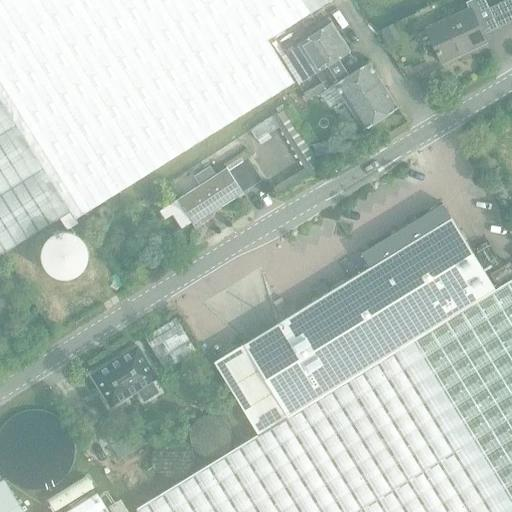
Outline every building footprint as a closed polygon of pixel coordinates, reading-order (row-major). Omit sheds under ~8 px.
[(0,0),(0,256),(72,212),(76,219),(293,83),(264,36),(327,0),(0,0)] [(426,32),(441,64),(486,44),(482,37),(498,30),(483,0),(476,0),(466,5),(469,12),(426,32)] [(298,47),(281,57),(299,84),(315,74),(320,82),(344,67),(339,59),(349,53),(351,52),(336,29),(332,22),(296,45),(298,47)] [(344,67),(320,82),(325,90),(333,85),(334,87),(343,100),(362,130),(397,108),(369,65),(364,68),(350,77),(344,67)] [(273,118),(284,110),(250,131),(257,141),(279,127),(273,118)] [(273,118),(279,127),(305,169),(317,162),(284,110),(273,118)] [(313,145),(315,157),(341,151),(338,139),(313,145)] [(201,187),(178,201),(183,209),(182,210),(184,214),(185,213),(191,223),(196,230),(212,219),(209,214),(217,209),(218,210),(262,182),(244,154),(224,167),(227,170),(217,177),(210,166),(194,176),(201,187)] [(166,219),(182,209),(176,201),(160,211),(166,219)] [(214,362),(259,434),(495,290),(442,204),(362,254),(370,267),(214,362)] [(103,282),(102,274),(101,268),(96,260),(92,254),(87,250),(80,246),(73,244),(65,243),(59,243),(51,245),(45,247),(37,253),(32,259),(29,265),(26,272),(25,280),(25,288),(27,295),(31,303),(35,308),(42,314),(48,317),(55,320),(62,321),(69,321),(76,319),(82,316),(90,311),(95,305),(99,299),(102,291),(103,282)] [(511,267),(509,263),(491,274),(497,285),(511,275),(511,267)] [(511,511),(511,279),(495,290),(259,434),(137,509),(139,511),(511,511)] [(176,319),(145,338),(165,370),(196,351),(176,319)] [(111,364),(91,376),(110,409),(137,393),(144,404),(158,395),(152,384),(158,380),(139,348),(119,360),(118,359),(111,364)] [(75,448),(75,447),(74,438),(72,432),(69,425),(64,419),(58,414),(50,409),(42,407),(35,406),(25,406),(18,409),(12,412),(5,417),(0,423),(0,470),(4,476),(10,481),(16,485),(24,487),(34,488),(44,487),(49,486),(58,481),(63,477),(68,471),(71,464),(74,456),(75,448)] [(111,441),(143,422),(138,412),(105,432),(111,441)] [(134,431),(109,447),(118,462),(143,446),(134,431)] [(0,483),(0,511),(22,511),(4,481),(0,483)] [(68,511),(107,511),(97,495),(68,511)]
